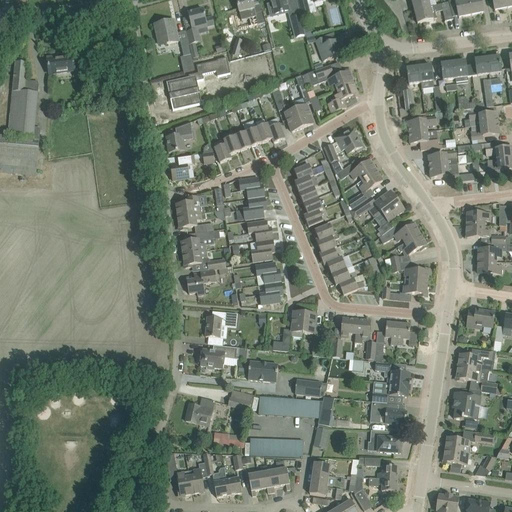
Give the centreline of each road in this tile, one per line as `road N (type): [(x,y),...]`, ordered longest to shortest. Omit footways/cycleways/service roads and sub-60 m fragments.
road 1 (residential): [(446,316),(325,298),(271,161)]
road 2 (residential): [(152,446),(171,394),(178,340),(161,196)]
road 3 (residential): [(161,196),(131,0)]
road 4 (residential): [(446,316),(422,480)]
road 5 (residential): [(1,17),(78,13),(124,0)]
road 6 (residential): [(511,35),(388,47)]
road 7 (residential): [(271,161),(378,108)]
